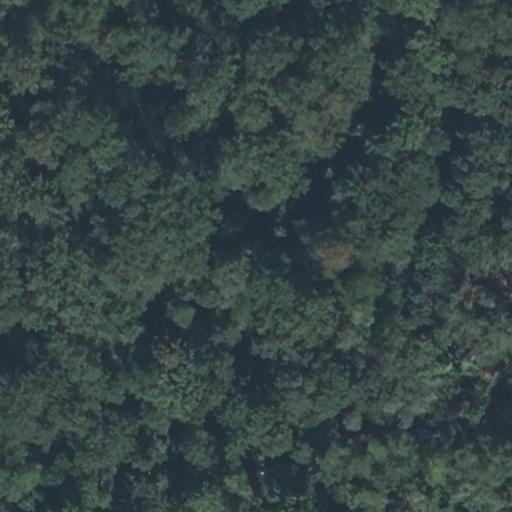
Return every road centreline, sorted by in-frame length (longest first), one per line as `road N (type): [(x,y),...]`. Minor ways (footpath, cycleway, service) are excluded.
road 1 (track): [(511,25),(420,143),(241,322),(207,389),(175,424)]
road 2 (track): [(511,388),(290,420),(175,424),(73,451),(0,447)]
